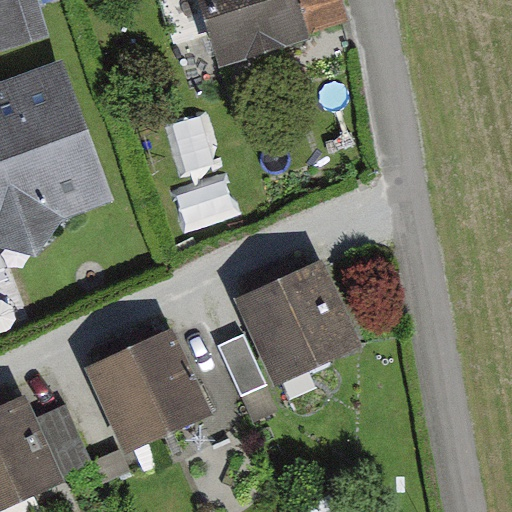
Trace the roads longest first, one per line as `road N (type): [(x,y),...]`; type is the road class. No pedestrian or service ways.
road 1 (residential): [(414,193),(0,377)]
road 2 (residential): [(414,193),(471,511)]
road 3 (residential): [(373,0),(414,193)]
